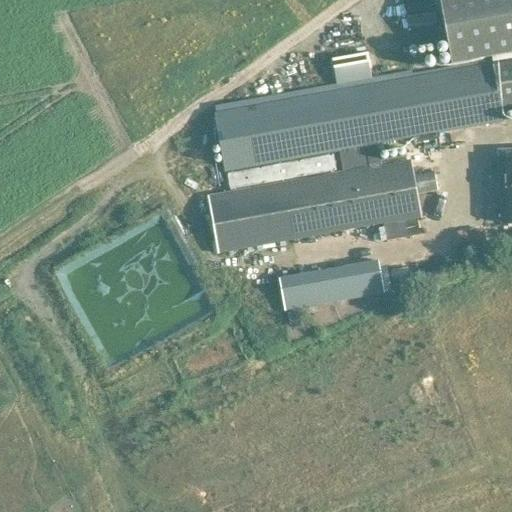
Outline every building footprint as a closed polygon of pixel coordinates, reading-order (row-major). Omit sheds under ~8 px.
[(421,218),(417,195),(439,192),(435,174),(414,178),(411,162),(407,163),(406,157),(381,161),(378,144),(412,138),(413,143),(439,139),(438,133),(503,121),(502,113),(511,111),(511,0),(439,0),(450,65),(511,53),(511,61),(215,116),(225,172),(338,151),(342,174),(208,199),(218,255),(383,225),(387,242),(420,236),(417,219),(421,218)] [(506,164),(500,164),(502,207),(497,207),(494,210),(494,219),(498,222),(502,222),(502,224),(511,223),(511,151),(506,152),(506,164)] [(331,156),(229,175),(232,191),(334,172),(331,156)] [(443,200),(455,196),(450,180),(438,184),(443,200)] [(481,234),(414,256),(422,280),(489,259),(481,234)] [(378,264),(277,283),(283,314),(383,296),(378,264)]
